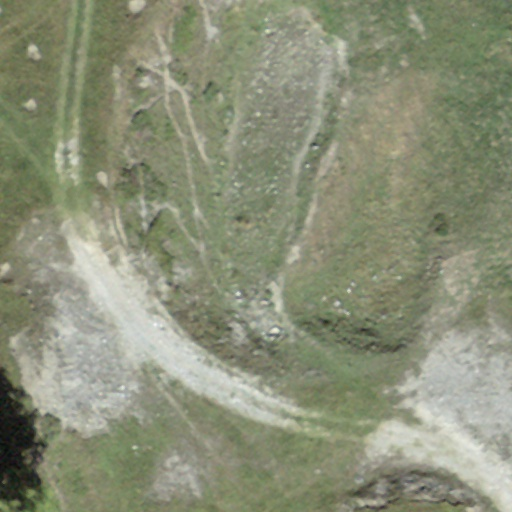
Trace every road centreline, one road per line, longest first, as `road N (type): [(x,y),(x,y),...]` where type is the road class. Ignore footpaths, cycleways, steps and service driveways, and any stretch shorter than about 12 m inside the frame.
road 1 (track): [(511,499),(471,452),(261,413),(72,239),(102,0)]
road 2 (track): [(72,239),(31,159),(0,132)]
